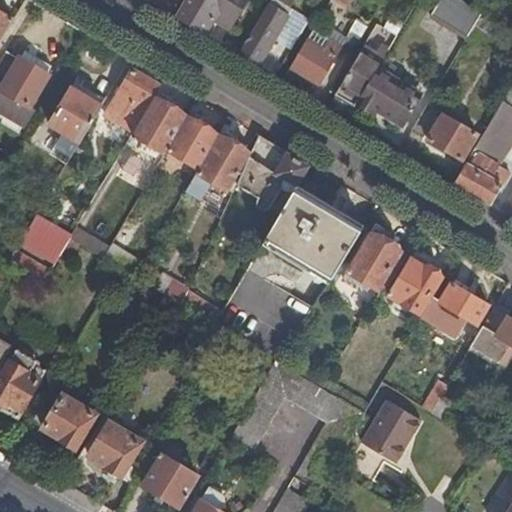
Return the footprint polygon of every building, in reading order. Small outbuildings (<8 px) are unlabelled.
[(183,0),(174,17),(205,35),(214,18),(231,29),(249,0),(183,0)] [(273,0),(287,8),(291,0),(273,0)] [(350,0),(330,0),(325,11),(338,19),(350,0)] [(476,25),(482,15),(471,8),(459,0),(442,0),(431,17),(467,39),(476,25)] [(269,3),(238,55),(257,67),(288,15),(269,3)] [(0,41),(13,19),(0,11),(0,41)] [(511,35),(482,15),(476,25),(511,48),(511,35)] [(351,31),(335,58),(346,65),(363,39),(351,31)] [(306,41),(289,68),(318,86),(335,58),(306,41)] [(377,67),(388,51),(383,48),(377,57),(364,49),(334,95),(353,107),(356,102),(377,67)] [(20,58),(22,59),(47,74),(51,67),(25,51),(20,58)] [(18,59),(6,52),(0,61),(0,113),(23,127),(33,110),(29,107),(48,75),(47,74),(22,59),(20,58),(19,57),(18,59)] [(132,133),(163,80),(135,64),(104,116),(132,133)] [(421,94),(377,67),(356,102),(375,113),(377,110),(402,125),(421,94)] [(79,143),(101,106),(69,88),(47,125),(61,133),(50,151),(66,161),(76,143),(79,143)] [(131,137),(160,154),(184,115),(155,98),(131,137)] [(440,111),(428,104),(411,131),(423,138),(440,111)] [(477,134),(444,114),(428,139),(460,160),(477,134)] [(215,134),(187,118),(167,153),(195,169),(215,134)] [(498,133),(488,126),(454,183),(491,204),(509,174),(482,157),(498,133)] [(247,154),(218,136),(195,175),(224,193),(247,154)] [(293,191),(307,167),(258,137),(256,140),(238,179),(260,192),(260,196),(261,199),(264,202),(267,202),(270,200),(278,187),(285,192),(293,191)] [(330,279),(359,232),(292,192),(264,239),(330,279)] [(58,256),(68,239),(49,228),(51,226),(35,216),(14,251),(7,264),(16,270),(41,285),(58,256)] [(101,258),(107,247),(75,228),(68,239),(78,245),(101,258)] [(400,253),(369,234),(346,272),(377,291),(400,253)] [(68,262),(78,245),(68,239),(58,256),(68,262)] [(0,260),(7,264),(14,251),(1,243),(0,243),(0,260)] [(410,260),(387,297),(419,316),(442,278),(410,260)] [(275,362),(278,364),(312,309),(246,269),(221,312),(213,325),(223,331),(275,362)] [(118,288),(127,274),(120,270),(111,284),(118,288)] [(171,300),(181,306),(188,292),(189,289),(174,280),(165,295),(165,296),(171,300)] [(432,299),(421,319),(454,339),(465,320),(476,326),(488,306),(450,284),(438,304),(432,299)] [(221,312),(188,292),(181,306),(213,325),(221,312)] [(495,305),(482,329),(486,332),(479,342),(501,356),(505,350),(511,354),(511,320),(506,317),(508,313),(495,305)] [(8,404),(20,411),(44,372),(34,365),(35,363),(34,362),(32,356),(22,351),(19,352),(15,351),(5,367),(1,365),(12,348),(0,340),(0,405),(5,408),(8,404)] [(60,371),(71,352),(61,346),(49,364),(60,371)] [(274,511),(303,511),(329,469),(363,414),(322,389),(278,364),(275,362),(230,436),(254,449),(285,398),(327,423),(274,511)] [(322,389),(363,414),(368,406),(326,381),(322,389)] [(432,413),(441,398),(448,386),(438,382),(423,408),(432,413)] [(47,392),(31,420),(42,427),(41,428),(54,436),(55,438),(75,451),(97,415),(62,394),(59,399),(47,392)] [(432,413),(442,420),(451,405),(441,398),(432,413)] [(421,422),(387,402),(361,444),(397,465),(421,422)] [(132,484),(147,460),(136,453),(142,442),(107,421),(87,456),(105,467),(105,468),(132,484)] [(142,486),(177,507),(197,475),(183,468),(186,463),(176,457),(174,462),(161,455),(142,486)] [(220,511),(199,499),(192,511),(220,511)]
